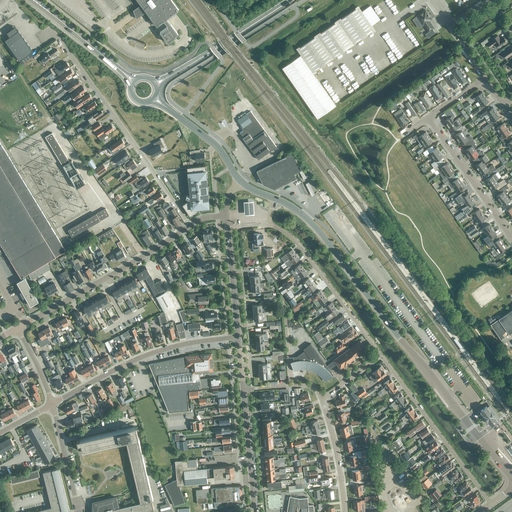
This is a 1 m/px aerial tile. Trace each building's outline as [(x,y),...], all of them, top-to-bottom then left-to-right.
[(138,0),(141,4),(133,10),(136,17),(136,18),(139,16),(146,11),(157,25),(164,20),(168,26),(160,32),(168,42),(176,37),(175,36),(178,33),(167,18),(178,9),(171,0),(138,0)] [(282,68),(317,118),(336,105),(313,73),(375,30),(372,25),(380,20),(370,6),(362,11),(359,7),(297,50),(301,55),(282,68)] [(429,21),(432,19),(425,10),(413,19),(417,24),(420,21),(423,25),(428,32),(425,34),(428,38),(435,33),(432,29),(434,28),(429,21)] [(15,26),(6,33),(9,37),(11,36),(18,31),(15,26)] [(11,36),(14,40),(21,35),(18,31),(11,36)] [(14,40),(16,44),(24,39),(21,35),(14,40)] [(492,39),(493,40),(487,44),(489,47),(493,45),(496,49),(498,47),(498,48),(507,42),(503,37),(500,39),(497,35),(492,39)] [(25,56),(22,52),(19,48),(16,44),(14,40),(11,36),(9,37),(5,40),(19,61),(25,56)] [(19,48),(27,43),(24,39),(16,44),(19,48)] [(30,47),(27,43),(19,48),(22,52),(30,47)] [(30,47),(22,52),(25,56),(31,53),(33,51),(30,47)] [(502,53),(501,51),(495,55),(497,58),(500,56),(503,60),(506,58),(511,53),(511,49),(510,47),(502,53)] [(57,49),(50,54),(48,53),(41,58),(45,62),(51,58),(52,59),(60,53),(57,49)] [(33,55),(31,53),(25,56),(19,61),(21,64),(33,55)] [(502,65),(504,68),(508,66),(510,70),(511,69),(511,61),(509,64),(508,61),(502,65)] [(60,66),(55,70),(54,70),(58,76),(64,72),(63,70),(69,66),(67,62),(60,66)] [(335,67),(341,80),(346,78),(346,77),(351,74),(345,62),(335,67)] [(457,68),(452,71),(461,84),(466,81),(457,68)] [(64,74),(59,77),(57,79),(59,81),(61,79),(64,83),(69,79),(67,78),(74,73),(73,72),(74,72),(72,69),(71,70),(71,69),(64,74)] [(44,75),(47,79),(54,74),(51,70),(44,75)] [(452,87),(457,83),(450,73),(444,77),(452,87)] [(75,80),(70,83),(66,86),(70,91),(81,83),(80,82),(81,82),(79,80),(78,80),(78,79),(76,81),(75,80)] [(446,98),(451,95),(447,90),(449,88),(443,79),(437,84),(446,98)] [(52,88),(55,93),(63,87),(60,83),(56,86),(55,86),(52,88)] [(422,84),(418,87),(415,89),(414,90),(416,92),(422,88),(424,90),(426,89),(422,84)] [(83,92),(86,90),(85,90),(86,89),(84,87),(83,87),(83,86),(71,94),(76,100),(80,97),(81,97),(84,95),(83,92)] [(436,101),(440,98),(433,86),(428,89),(436,101)] [(56,93),(59,97),(66,92),(62,88),(56,93)] [(428,110),(434,106),(425,92),(419,97),(428,110)] [(478,102),(485,97),(482,92),(473,98),(474,100),(476,99),(478,102)] [(76,100),(73,103),(77,109),(83,105),(81,102),(83,101),(85,103),(89,100),(89,99),(92,97),(89,93),(86,96),(86,95),(82,98),(81,97),(80,97),(76,100)] [(485,97),(478,102),(480,104),(478,106),(479,108),(481,106),(489,101),(485,97)] [(89,111),(97,105),(95,101),(86,107),(85,106),(82,108),(84,111),(87,108),(89,111)] [(421,117),(426,113),(418,101),(413,105),(421,117)] [(466,110),(471,106),(468,101),(463,105),(466,110)] [(489,107),(485,109),(478,114),(481,119),(484,116),(486,119),(489,117),(496,112),(493,107),(490,109),(489,107)] [(444,113),(445,115),(448,118),(444,121),(447,126),(455,120),(453,118),(455,116),(450,108),(444,113)] [(92,114),(89,117),(88,116),(87,117),(86,118),(87,121),(89,120),(91,124),(96,121),(95,119),(103,113),(100,109),(92,115),(92,114)] [(404,126),(408,123),(398,109),(394,112),(404,126)] [(410,119),(413,116),(408,109),(405,112),(410,119)] [(246,114),(238,120),(244,129),(240,133),(243,137),(243,138),(247,143),(246,143),(258,159),(276,146),(264,130),(250,111),(246,114)] [(59,112),(53,116),(57,122),(63,118),(59,112)] [(496,112),(489,117),(491,120),(489,121),(490,123),(492,122),(499,117),(496,112)] [(457,119),(455,120),(447,126),(450,130),(453,129),(455,131),(456,131),(462,126),(457,119)] [(95,131),(98,128),(101,126),(99,123),(92,128),(95,131)] [(483,128),(480,130),(482,133),(491,127),(489,123),(483,128)] [(499,133),(507,128),(504,123),(499,126),(497,124),(492,127),(495,132),(497,130),(499,133)] [(114,128),(111,124),(104,129),(103,128),(96,133),(100,140),(108,135),(107,134),(114,128)] [(466,130),(465,130),(462,126),(456,131),(457,133),(454,135),(457,140),(465,135),(468,133),(466,130)] [(507,128),(499,133),(501,136),(499,137),(502,142),(507,138),(505,136),(510,133),(507,128)] [(421,142),(429,136),(426,132),(420,135),(419,133),(413,137),(415,139),(416,138),(419,143),(421,142)] [(45,137),(63,166),(69,162),(52,133),(45,137)] [(466,137),(465,135),(457,140),(460,145),(464,143),(466,145),(473,140),(470,135),(466,137)] [(421,142),(419,143),(418,144),(419,146),(423,144),(424,147),(432,141),(429,136),(421,142)] [(109,148),(108,148),(109,150),(112,155),(119,149),(118,148),(125,143),(122,139),(115,144),(115,143),(110,146),(109,148)] [(155,146),(149,150),(152,156),(156,154),(156,155),(159,153),(163,151),(161,147),(163,146),(160,139),(153,143),(155,146)] [(510,149),(511,147),(511,140),(510,142),(508,139),(503,143),(506,147),(508,146),(510,149)] [(466,145),(468,148),(464,150),(467,155),(475,150),(473,148),(476,146),(474,144),(475,143),(473,140),(466,145)] [(0,242),(21,277),(66,250),(0,141),(0,242)] [(432,146),(423,152),(425,156),(429,153),(432,157),(440,152),(436,147),(434,149),(432,146)] [(120,155),(114,159),(117,164),(118,164),(119,166),(122,164),(130,158),(129,156),(130,155),(126,150),(120,155)] [(205,153),(204,153),(204,152),(195,153),(195,150),(190,151),(190,157),(195,156),(196,161),(205,160),(204,155),(205,155),(205,153)] [(483,152),(482,152),(481,152),(480,150),(479,151),(477,152),(475,150),(467,155),(471,160),(471,159),(473,162),(485,155),(483,152)] [(435,161),(431,164),(431,165),(433,168),(440,163),(438,160),(443,157),(440,152),(432,157),(435,161)] [(292,153),(257,171),(261,179),(263,184),(274,189),(276,188),(292,180),(296,178),(298,177),(294,173),(301,170),(292,153)] [(485,155),(473,162),(474,162),(476,164),(475,166),(478,170),(485,165),(483,163),(488,159),(485,155)] [(137,166),(136,164),(133,159),(130,161),(129,160),(128,160),(124,162),(125,163),(123,165),(127,170),(130,168),(132,170),(137,166)] [(440,163),(433,168),(435,171),(437,169),(440,174),(450,167),(451,167),(449,164),(448,164),(447,162),(442,166),(442,165),(440,163)] [(95,170),(99,175),(107,169),(103,164),(95,170)] [(487,168),(485,165),(478,170),(481,175),(487,171),(489,174),(496,169),(493,164),(487,168)] [(205,165),(187,167),(187,173),(188,173),(190,197),(189,197),(187,195),(186,197),(188,199),(190,200),(191,202),(190,202),(189,200),(182,205),(190,216),(197,211),(195,208),(209,207),(205,171),(206,171),(205,165)] [(450,167),(440,174),(442,176),(444,179),(442,180),(444,183),(448,180),(449,179),(452,178),(450,175),(452,173),(454,172),(450,167)] [(126,174),(124,171),(120,174),(116,176),(119,180),(122,178),(123,177),(126,174)] [(126,174),(123,177),(122,178),(125,182),(132,177),(129,172),(126,174)] [(495,174),(494,174),(492,176),(492,175),(485,180),(488,185),(496,180),(498,178),(495,174)] [(136,175),(128,181),(130,184),(139,178),(136,175)] [(141,177),(134,182),(139,189),(144,186),(150,182),(146,178),(143,180),(141,177)] [(448,180),(444,183),(446,186),(448,184),(450,188),(451,189),(461,182),(458,178),(456,179),(450,183),(448,180)] [(498,183),(496,180),(488,185),(492,190),(496,188),(497,190),(506,184),(503,179),(498,183)] [(461,182),(451,189),(452,191),(455,189),(457,192),(464,187),(461,182)] [(84,184),(80,187),(82,197),(80,198),(81,202),(79,203),(82,208),(87,205),(86,205),(89,203),(95,202),(98,201),(96,198),(93,199),(85,184),(84,184)] [(500,189),(502,192),(496,196),(499,201),(506,196),(505,193),(508,191),(507,189),(508,188),(506,185),(500,189)] [(152,186),(149,188),(148,187),(142,191),(145,195),(148,192),(150,195),(156,191),(152,186)] [(133,197),(131,198),(130,199),(133,203),(141,198),(138,193),(135,196),(133,197)] [(158,201),(164,197),(160,193),(148,201),(151,205),(153,203),(152,202),(156,199),(158,201)] [(460,202),(462,205),(471,198),(468,193),(464,196),(462,193),(453,199),(457,204),(460,202)] [(508,199),(506,196),(499,201),(503,206),(510,201),(511,199),(511,197),(508,199)] [(471,198),(462,205),(463,208),(461,210),(464,214),(473,208),(471,205),(475,203),(471,198)] [(254,215),(253,201),(243,201),(244,215),(254,215)] [(149,209),(147,205),(138,211),(140,215),(149,209)] [(166,215),(162,208),(160,206),(156,208),(162,218),(166,215)] [(68,230),(72,236),(110,215),(106,208),(68,230)] [(176,226),(181,223),(178,218),(179,217),(177,215),(176,214),(177,214),(173,208),(169,211),(174,218),(172,219),(176,226)] [(475,219),(482,213),(479,209),(470,215),(471,217),(473,216),(475,219)] [(486,218),(482,213),(475,219),(477,221),(475,222),(476,225),(486,218)] [(460,222),(462,221),(468,217),(466,214),(460,218),(458,219),(460,222)] [(151,225),(147,218),(142,221),(147,228),(151,225)] [(164,225),(162,227),(158,220),(156,222),(164,235),(169,232),(164,225)] [(485,234),(493,228),(489,224),(480,230),(482,232),(483,231),(485,234)] [(468,234),(476,229),(474,225),(466,231),(468,234)] [(157,240),(162,237),(157,230),(155,231),(152,226),(150,228),(157,240)] [(112,228),(97,237),(98,241),(109,235),(110,237),(115,234),(114,232),(112,228)] [(485,234),(487,236),(483,239),(486,244),(495,237),(494,235),(496,233),(493,228),(485,234)] [(201,237),(203,236),(205,242),(209,242),(208,238),(212,238),(212,235),(212,234),(212,232),(212,231),(211,229),(202,230),(203,231),(200,232),(201,237)] [(140,238),(145,246),(151,243),(148,237),(150,235),(147,230),(142,233),(143,235),(143,236),(140,238)] [(254,244),(252,244),(253,249),(259,248),(259,245),(263,245),(263,240),(263,234),(259,234),(259,233),(253,234),(254,244)] [(204,247),(201,242),(200,242),(197,236),(194,237),(192,238),(192,239),(191,239),(195,246),(195,245),(196,246),(198,244),(200,248),(204,247)] [(488,246),(492,243),(494,246),(492,248),(493,250),(503,243),(499,238),(497,240),(495,237),(486,244),(488,246)] [(78,246),(81,251),(88,248),(85,242),(78,246)] [(191,255),(193,254),(191,250),(192,250),(190,248),(187,243),(185,244),(184,243),(182,245),(182,246),(181,246),(184,250),(183,250),(186,254),(189,252),(191,255)] [(506,248),(503,243),(493,250),(494,251),(493,252),(495,255),(494,256),(497,259),(506,252),(504,249),(506,248)] [(272,259),(272,256),(273,256),(273,248),(268,249),(264,249),(265,256),(266,256),(267,260),(272,259)] [(119,260),(126,257),(121,249),(115,252),(115,253),(109,256),(112,262),(118,259),(119,260)] [(181,255),(177,249),(176,249),(174,250),(174,251),(172,252),(176,258),(178,261),(181,260),(179,257),(181,255)] [(204,257),(200,251),(199,249),(196,251),(201,259),(204,257)] [(281,257),(281,258),(284,262),(287,260),(290,259),(296,254),(292,249),(282,256),(281,257)] [(104,263),(107,261),(101,250),(97,253),(99,257),(98,258),(101,262),(98,263),(102,270),(103,269),(103,270),(106,268),(106,267),(104,263)] [(173,266),(175,265),(172,261),(174,259),(170,253),(169,253),(168,254),(167,254),(166,255),(166,256),(170,262),(173,266)] [(287,260),(284,262),(288,267),(290,266),(299,259),(296,254),(290,259),(287,260)] [(166,270),(169,269),(166,264),(169,262),(165,256),(159,259),(163,266),(164,265),(164,266),(164,267),(166,270)] [(71,260),(70,261),(72,266),(75,271),(71,273),(73,277),(74,277),(72,278),(76,284),(78,283),(78,284),(79,283),(79,284),(81,283),(81,282),(83,281),(79,274),(77,270),(79,269),(76,264),(73,259),(71,260)] [(206,263),(205,263),(205,260),(196,261),(197,269),(204,268),(204,270),(209,269),(213,268),(213,264),(212,264),(212,262),(206,263)] [(95,265),(93,261),(88,263),(91,268),(93,267),(94,269),(95,268),(97,272),(98,272),(101,271),(101,270),(102,270),(98,263),(95,265)] [(50,269),(47,263),(28,274),(32,280),(50,269)] [(295,270),(297,273),(304,268),(300,264),(290,271),(291,272),(295,270)] [(87,278),(93,275),(89,268),(88,269),(87,266),(84,267),(86,270),(83,272),(87,278)] [(152,290),(156,297),(164,311),(175,305),(161,280),(154,284),(154,283),(154,282),(146,267),(136,273),(140,280),(145,278),(152,290)] [(279,269),(278,267),(269,274),(274,280),(276,279),(272,274),(279,269)] [(308,273),(304,268),(297,273),(296,274),(295,275),(298,278),(297,279),(298,281),(308,273)] [(66,270),(65,271),(57,276),(62,284),(62,283),(67,292),(74,288),(70,281),(67,283),(64,278),(69,276),(66,270)] [(282,280),(284,278),(289,274),(287,271),(279,277),(282,280)] [(268,272),(264,274),(268,282),(274,281),(268,272)] [(203,274),(198,274),(197,274),(197,279),(199,279),(200,285),(207,285),(207,283),(215,282),(215,281),(216,281),(216,279),(215,279),(215,274),(205,275),(206,277),(203,278),(203,274)] [(260,283),(261,283),(260,279),(259,279),(259,275),(250,276),(251,284),(260,283)] [(31,305),(38,301),(25,277),(17,282),(22,289),(20,291),(24,298),(26,297),(31,305)] [(306,288),(312,283),(309,278),(299,285),(300,287),(301,286),(304,284),(306,288)] [(136,280),(136,279),(130,282),(135,292),(137,291),(136,288),(140,286),(136,280)] [(57,293),(60,291),(55,282),(54,283),(52,280),(49,282),(50,283),(51,284),(45,288),(49,295),(55,291),(57,293)] [(133,293),(135,292),(130,282),(124,285),(128,292),(132,291),(133,293)] [(260,283),(251,284),(251,291),(260,290),(260,287),(265,286),(265,282),(261,283),(260,283)] [(285,286),(288,290),(294,286),(291,282),(285,286)] [(316,288),(312,283),(306,288),(308,290),(303,294),(305,296),(316,288)] [(125,294),(128,292),(124,285),(119,288),(124,298),(126,297),(125,294)] [(121,300),(124,298),(119,288),(113,291),(119,303),(122,301),(121,300)] [(314,302),(315,301),(317,300),(324,295),(320,290),(310,297),(308,299),(309,301),(312,300),(314,302)] [(208,303),(208,302),(209,302),(208,295),(202,296),(202,293),(188,294),(188,302),(194,301),(198,300),(198,303),(204,302),(204,304),(208,303)] [(100,299),(105,308),(108,307),(109,309),(112,307),(106,295),(100,299)] [(324,295),(317,300),(320,303),(316,306),(317,307),(327,300),(324,295)] [(292,298),(288,301),(292,306),(296,303),(292,298)] [(94,302),(98,309),(102,307),(103,310),(105,308),(100,299),(94,302)] [(89,305),(94,315),(96,313),(95,311),(98,309),(94,302),(89,305)] [(318,310),(314,312),(316,314),(317,315),(320,313),(320,312),(322,310),(323,311),(324,310),(326,313),(329,312),(335,307),(331,302),(323,308),(322,306),(317,309),(318,310)] [(300,308),(297,304),(292,307),(295,312),(300,308)] [(89,305),(83,308),(87,315),(91,313),(92,316),(94,315),(89,305)] [(253,313),(264,312),(267,311),(266,308),(262,308),(262,305),(253,305),(253,313)] [(329,312),(325,314),(329,319),(339,312),(335,307),(329,312)] [(183,322),(188,321),(184,309),(179,311),(183,322)] [(511,309),(498,319),(497,317),(489,322),(491,324),(490,324),(507,348),(510,345),(511,345),(511,347),(511,309)] [(84,322),(84,321),(78,311),(73,314),(75,317),(73,318),(78,326),(84,322)] [(263,319),(263,316),(264,315),(264,312),(253,313),(254,320),(263,319)] [(342,314),(331,322),(327,325),(329,328),(333,325),(333,324),(335,322),(337,325),(346,318),(342,314)] [(66,317),(61,320),(64,327),(67,325),(68,328),(71,326),(69,324),(66,317)] [(64,327),(61,320),(55,323),(59,330),(59,329),(61,332),(63,331),(61,328),(64,327)] [(351,325),(347,320),(336,328),(340,333),(351,325)] [(147,321),(144,322),(140,323),(142,330),(149,327),(147,321)] [(168,323),(167,323),(162,324),(164,329),(167,328),(169,339),(176,337),(173,327),(169,328),(168,323)] [(187,324),(188,327),(188,331),(201,330),(200,323),(187,324)] [(183,324),(176,325),(180,339),(185,337),(183,324)] [(49,327),(43,330),(47,336),(50,335),(51,337),(54,336),(52,333),(49,327)] [(346,332),(342,335),(340,337),(340,338),(341,340),(343,340),(343,341),(345,343),(357,334),(355,330),(354,330),(352,327),(346,332)] [(158,334),(157,331),(156,329),(154,329),(157,342),(163,340),(161,333),(158,334)] [(41,338),(38,340),(41,347),(50,342),(43,330),(38,333),(41,338)] [(142,344),(145,343),(146,346),(152,344),(149,336),(147,332),(144,333),(146,337),(140,339),(142,344)] [(317,342),(321,339),(316,333),(312,336),(317,342)] [(256,342),(268,341),(268,338),(264,338),(263,334),(255,334),(256,342)] [(322,348),(330,343),(326,336),(318,342),(322,348)] [(134,342),(130,344),(133,351),(139,348),(136,341),(135,338),(132,339),(132,340),(134,342)] [(268,341),(256,342),(257,350),(265,349),(264,344),(268,344),(268,341)] [(293,357),(294,361),(291,362),(294,371),(296,370),(299,370),(301,370),(303,369),(306,370),(308,370),(311,371),(313,372),(315,373),(317,374),(319,376),(321,377),(323,379),(324,381),(332,376),(331,373),(332,372),(329,369),(337,364),(340,368),(344,365),(345,366),(351,362),(352,362),(354,361),(353,361),(354,360),(360,355),(359,354),(363,351),(362,349),(365,347),(360,341),(326,366),(318,354),(310,343),(303,349),(304,350),(297,356),(293,357)] [(88,342),(85,343),(92,357),(95,355),(88,342)] [(343,343),(341,342),(333,348),(337,353),(346,347),(343,343)] [(15,344),(10,347),(18,361),(20,360),(17,353),(20,352),(18,348),(17,348),(15,345),(16,345),(15,344)] [(118,346),(122,356),(128,353),(125,348),(124,345),(121,346),(120,345),(118,346)] [(122,356),(118,346),(116,347),(117,350),(118,350),(119,351),(114,353),(117,358),(122,356)] [(18,361),(10,347),(5,350),(6,351),(6,350),(8,354),(7,354),(9,357),(12,356),(16,362),(18,361)] [(42,354),(46,361),(50,359),(46,352),(42,354)] [(102,359),(106,364),(111,361),(108,355),(107,356),(105,353),(103,355),(105,357),(102,359)] [(154,363),(149,364),(157,384),(160,390),(160,392),(169,412),(184,410),(188,410),(188,406),(187,393),(186,390),(201,388),(210,387),(210,378),(200,379),(199,372),(209,371),(213,370),(211,354),(185,356),(154,363)] [(106,364),(102,359),(100,360),(98,357),(96,358),(98,361),(97,362),(100,368),(106,364)] [(89,366),(86,367),(90,373),(95,370),(92,364),(91,365),(90,362),(87,363),(89,366)] [(90,373),(86,367),(84,368),(83,366),(80,367),(82,370),(81,370),(84,376),(90,373)] [(373,372),(369,375),(370,378),(370,377),(374,382),(378,379),(386,373),(383,370),(382,369),(383,369),(381,366),(373,372)] [(74,369),(68,372),(71,376),(74,382),(80,379),(76,373),(74,369)] [(285,369),(277,370),(278,378),(286,378),(285,369)] [(19,377),(22,382),(29,378),(26,373),(19,377)] [(64,384),(61,378),(59,374),(52,378),(54,382),(58,389),(59,389),(61,388),(61,387),(63,386),(63,385),(64,384)] [(74,382),(71,376),(68,377),(67,374),(65,376),(66,378),(65,379),(68,385),(74,382)] [(125,389),(127,388),(125,384),(122,377),(116,380),(120,387),(123,385),(125,389)] [(210,378),(210,387),(210,388),(220,387),(220,386),(221,385),(221,383),(220,382),(220,377),(210,378)] [(378,395),(380,393),(382,392),(393,384),(392,382),(393,382),(390,378),(384,383),(386,386),(377,393),(378,395)] [(114,396),(118,394),(115,390),(115,389),(111,382),(106,386),(110,393),(111,392),(114,396)] [(40,398),(37,391),(38,391),(35,384),(31,386),(34,392),(31,394),(35,401),(40,398)] [(393,384),(382,392),(380,393),(382,396),(389,390),(391,393),(398,388),(395,385),(394,385),(393,384)] [(374,387),(367,392),(363,395),(365,397),(369,395),(376,390),(374,387)] [(105,400),(107,398),(105,396),(101,388),(96,391),(100,399),(103,397),(105,400)] [(367,392),(364,388),(357,393),(360,397),(363,395),(367,392)] [(260,396),(259,396),(260,400),(274,399),(274,392),(260,393),(260,396)] [(302,402),(310,399),(308,392),(300,395),(302,402)] [(396,400),(391,404),(389,405),(391,407),(392,406),(404,398),(402,396),(403,396),(400,392),(394,397),(396,400)] [(96,404),(97,404),(95,401),(91,393),(86,396),(90,404),(93,402),(94,405),(96,404)] [(337,407),(346,405),(343,396),(339,397),(340,399),(335,401),(336,404),(336,405),(337,406),(337,407)] [(25,401),(23,402),(26,408),(32,405),(28,399),(27,400),(26,397),(24,399),(25,401)] [(404,398),(392,406),(394,408),(399,404),(401,407),(408,402),(405,399),(404,398)] [(26,408),(23,402),(20,404),(19,401),(16,402),(18,405),(17,406),(20,412),(26,408)] [(131,419),(136,418),(131,401),(118,408),(120,413),(128,409),(131,419)] [(72,404),(65,408),(68,414),(75,410),(74,407),(78,405),(76,402),(72,404)] [(490,404),(488,406),(487,406),(486,406),(481,411),(486,417),(488,420),(491,424),(497,420),(496,419),(500,417),(490,404)] [(313,405),(304,408),(299,410),(300,413),(305,411),(307,416),(309,415),(309,414),(313,413),(312,409),(314,408),(313,405)] [(7,411),(10,417),(16,414),(12,408),(11,409),(10,406),(8,407),(9,410),(7,411)] [(406,414),(405,415),(401,418),(403,420),(414,412),(413,410),(411,406),(404,411),(406,414)] [(10,417),(7,411),(4,412),(3,410),(1,411),(2,414),(1,414),(4,420),(10,417)] [(346,415),(349,413),(348,411),(345,412),(336,414),(338,419),(339,422),(346,419),(347,418),(346,415)] [(418,416),(416,413),(415,413),(414,412),(403,420),(404,422),(409,418),(412,421),(418,416)] [(71,416),(72,420),(66,421),(67,427),(75,425),(74,422),(77,422),(82,420),(81,413),(71,416)] [(384,413),(382,414),(377,418),(380,422),(387,417),(384,413)] [(290,429),(296,427),(293,418),(287,420),(290,429)] [(311,425),(303,427),(304,430),(308,429),(310,428),(319,425),(317,420),(310,422),(311,425)] [(421,420),(406,431),(410,437),(425,425),(421,420)] [(196,422),(196,421),(190,421),(191,430),(202,429),(201,422),(196,422)] [(25,438),(40,430),(37,425),(26,430),(29,434),(28,435),(28,434),(27,435),(24,436),(25,438)] [(143,511),(154,510),(151,500),(153,500),(138,438),(136,426),(129,427),(129,425),(122,427),(123,429),(77,440),(78,445),(80,444),(81,444),(83,452),(126,441),(140,503),(118,508),(116,497),(111,498),(105,499),(94,502),(95,511),(143,511)] [(308,429),(304,430),(305,432),(308,431),(310,431),(310,434),(313,434),(321,431),(319,425),(310,428),(308,429)] [(347,426),(340,428),(342,436),(350,435),(352,434),(351,430),(351,426),(350,425),(347,425),(347,426)] [(423,438),(430,432),(426,427),(415,435),(417,438),(420,436),(419,434),(420,434),(423,438)] [(40,430),(25,438),(25,439),(26,441),(29,439),(29,438),(30,438),(32,442),(43,436),(40,430)] [(426,437),(422,440),(421,441),(425,446),(435,438),(431,433),(426,437)] [(361,436),(363,445),(370,443),(369,440),(368,440),(367,435),(361,436)] [(46,442),(43,436),(32,442),(35,446),(33,446),(30,448),(31,450),(46,442)] [(11,438),(5,441),(8,448),(11,452),(13,451),(11,447),(14,445),(11,438)] [(316,443),(313,444),(310,445),(311,447),(313,447),(324,444),(323,438),(315,440),(316,443)] [(396,448),(402,444),(402,443),(398,438),(392,442),(396,448)] [(188,449),(187,440),(179,441),(180,450),(188,449)] [(354,440),(351,440),(343,442),(345,451),(356,448),(354,440)] [(435,440),(425,448),(429,453),(439,446),(439,445),(439,444),(438,443),(437,443),(435,440)] [(8,448),(5,441),(0,443),(0,445),(5,455),(7,454),(5,450),(8,448)] [(49,447),(46,442),(31,450),(32,452),(35,450),(37,449),(39,453),(49,447)] [(432,452),(430,453),(431,455),(433,455),(436,459),(438,457),(445,452),(441,446),(438,449),(437,448),(432,452)] [(36,459),(37,461),(52,453),(49,447),(39,453),(41,457),(39,457),(36,459)] [(359,467),(358,464),(357,458),(368,456),(367,450),(357,452),(352,453),(352,456),(349,456),(351,465),(355,464),(356,467),(359,467)] [(407,451),(401,456),(405,461),(410,458),(409,456),(411,455),(407,451)] [(52,453),(37,461),(38,463),(41,461),(43,460),(45,464),(55,459),(52,453)] [(443,463),(450,459),(447,455),(445,457),(444,455),(437,461),(440,465),(443,463)] [(318,465),(329,464),(328,457),(322,458),(323,462),(319,463),(319,464),(318,464),(318,465)] [(185,485),(207,483),(207,478),(214,477),(214,478),(226,477),(235,477),(234,466),(225,466),(225,467),(213,468),(206,468),(197,469),(196,459),(175,461),(176,479),(179,485),(185,485)] [(452,463),(450,461),(438,470),(443,475),(454,467),(454,466),(454,465),(453,464),(452,463)] [(64,511),(69,511),(69,510),(68,511),(67,504),(67,503),(66,504),(66,497),(65,496),(65,497),(64,490),(64,489),(63,490),(62,483),(62,482),(61,483),(60,476),(60,475),(59,476),(59,469),(59,468),(43,472),(51,507),(31,511),(64,511)] [(426,469),(423,471),(417,476),(421,481),(427,477),(425,474),(428,472),(426,469)] [(455,482),(463,476),(460,472),(459,473),(456,469),(451,473),(450,472),(444,477),(446,480),(449,477),(449,476),(450,475),(455,482)] [(38,470),(10,477),(12,483),(39,477),(38,470)] [(353,480),(361,479),(359,470),(352,471),(353,480)] [(317,475),(306,476),(307,482),(318,481),(318,482),(321,482),(322,486),(326,485),(325,484),(332,483),(331,477),(324,478),(324,477),(320,477),(318,478),(317,475)] [(304,478),(296,479),(295,481),(295,483),(296,483),(296,485),(295,485),(295,488),(306,487),(305,484),(304,478)] [(185,502),(176,479),(164,485),(174,505),(185,502)] [(470,490),(472,489),(471,489),(471,488),(470,486),(469,486),(466,482),(458,487),(457,485),(453,489),(455,492),(459,489),(461,491),(459,493),(462,496),(470,491),(471,491),(470,490)] [(240,486),(211,488),(212,502),(214,502),(215,508),(222,507),(234,505),(234,508),(232,508),(233,508),(228,509),(228,511),(235,511),(244,511),(241,485),(240,486)] [(355,495),(363,494),(361,485),(354,486),(355,495)] [(208,488),(196,490),(197,504),(198,504),(204,503),(208,503),(210,503),(208,488)] [(325,499),(328,498),(334,497),(333,490),(327,491),(323,491),(324,493),(322,493),(323,495),(324,494),(325,499)] [(440,496),(436,490),(430,494),(434,500),(440,496)] [(473,506),(480,501),(477,497),(478,496),(475,493),(470,497),(468,495),(467,495),(463,498),(464,499),(463,500),(465,503),(469,501),(470,503),(470,504),(470,505),(471,506),(473,506)] [(313,511),(313,505),(308,505),(307,497),(300,498),(289,496),(286,511),(313,511)] [(354,510),(362,509),(361,500),(353,501),(354,510)] [(454,506),(457,511),(463,507),(459,501),(454,506)]
